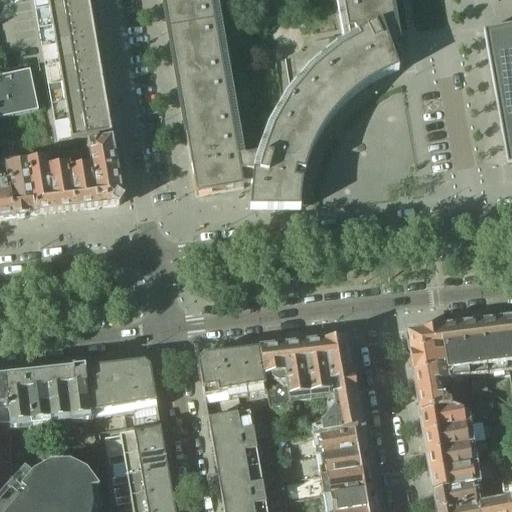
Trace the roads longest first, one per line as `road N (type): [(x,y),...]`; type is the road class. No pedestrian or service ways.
road 1 (residential): [(511,215),(153,259)]
road 2 (residential): [(153,259),(106,0)]
road 3 (residential): [(402,511),(369,309)]
road 4 (residential): [(168,333),(369,309)]
road 5 (residential): [(168,333),(198,511)]
road 6 (residential): [(0,349),(168,333)]
road 7 (residential): [(153,259),(0,274)]
road 8 (residential): [(369,309),(511,293)]
